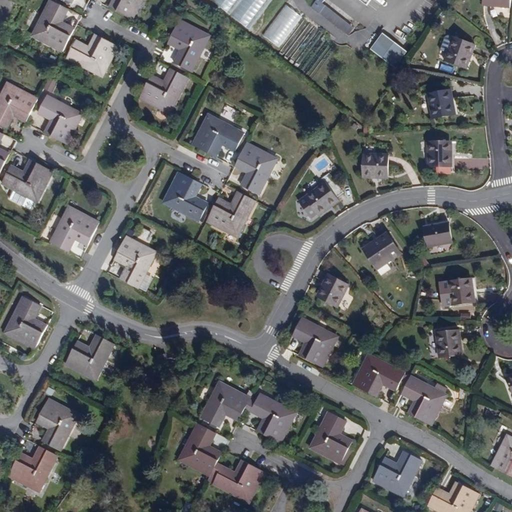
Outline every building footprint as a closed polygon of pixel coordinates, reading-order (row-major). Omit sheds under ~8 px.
[(67,10),(72,0),(81,0),(87,3),(88,0),(50,0),(50,1),(67,10)] [(113,0),(109,9),(131,21),(141,0),(113,0)] [(272,0),(211,0),(250,30),(272,0)] [(324,0),(316,0),(311,7),(319,13),(325,5),(322,3),(324,0)] [(379,11),(386,0),(372,0),(369,5),(379,11)] [(302,17),(286,5),(263,35),(279,47),(302,17)] [(325,5),(319,13),(348,35),(354,27),(325,5)] [(59,59),(70,36),(57,29),(64,16),(47,7),(28,43),(59,59)] [(171,63),(188,72),(207,36),(176,21),(166,39),(164,43),(178,50),(171,63)] [(97,32),(90,45),(77,38),(68,56),(105,74),(120,43),(97,32)] [(395,68),(407,52),(383,33),(370,49),(395,68)] [(445,61),(465,68),(470,53),(473,54),(476,45),(453,37),(445,61)] [(136,99),(167,114),(186,78),(168,69),(160,83),(147,76),(136,99)] [(52,94),(56,84),(47,80),(43,89),(52,94)] [(27,122),(38,99),(8,83),(0,98),(0,125),(6,129),(14,115),(27,122)] [(428,94),(432,119),(454,115),(451,99),(453,98),(452,90),(428,94)] [(66,148),(82,117),(46,99),(37,116),(51,123),(44,136),(66,148)] [(191,148),(214,160),(221,146),(235,153),(244,136),(207,118),(191,148)] [(0,173),(10,155),(0,150),(0,140),(3,134),(0,132),(0,173)] [(452,158),(450,158),(450,142),(429,142),(429,167),(452,167),(452,158)] [(235,166),(248,173),(241,187),(259,196),(277,160),(247,144),(235,166)] [(363,178),(372,178),(372,176),(388,176),(389,155),(364,154),(363,178)] [(12,165),(3,182),(39,201),(55,170),(32,158),(25,172),(12,165)] [(180,171),(164,201),(200,219),(209,203),(195,195),(202,182),(180,171)] [(330,173),(323,178),(323,179),(326,183),(306,197),(318,215),(331,205),(332,207),(340,201),(337,197),(344,192),(330,173)] [(218,200),(206,222),(238,238),(256,202),(238,193),(231,207),(218,200)] [(69,254),(76,241),(90,247),(98,231),(63,212),(47,242),(69,254)] [(424,228),(428,247),(453,243),(449,223),(424,228)] [(401,254),(388,233),(379,239),(380,241),(365,251),(377,270),(401,254)] [(379,239),(364,249),(365,251),(380,241),(379,239)] [(140,291),(156,261),(119,242),(111,258),(125,266),(117,279),(140,291)] [(319,297),(338,307),(350,284),(328,274),(325,282),(326,283),(319,297)] [(452,306),(476,303),(474,294),(472,294),(470,278),(449,281),(452,306)] [(35,353),(47,330),(34,324),(41,310),(24,301),(5,337),(35,353)] [(303,320),(294,336),(307,344),(300,357),(323,369),(339,339),(303,320)] [(460,355),(458,339),(461,339),(460,330),(436,333),(439,358),(460,355)] [(96,334),(89,348),(76,341),(64,363),(96,379),(114,343),(96,334)] [(157,355),(159,364),(168,363),(166,354),(157,355)] [(375,397),(382,384),(396,392),(405,374),(369,355),(352,385),(375,397)] [(431,427),(447,397),(410,377),(401,394),(415,402),(408,415),(431,427)] [(244,414),(252,399),(222,383),(203,419),(220,428),(227,415),(240,422),(244,414)] [(252,399),(244,414),(264,425),(257,438),(279,449),(296,419),(253,397),(252,399)] [(51,399),(39,421),(52,428),(45,442),(62,452),(82,415),(51,399)] [(314,461),(333,470),(335,466),(342,469),(354,446),(340,439),(348,425),(330,416),(311,452),(312,453),(316,455),(314,461)] [(222,455),(209,448),(217,434),(200,425),(181,460),(211,477),(222,455)] [(493,466),(511,476),(511,437),(510,436),(493,466)] [(60,457),(42,448),(35,462),(21,454),(9,477),(40,494),(60,457)] [(374,486),(404,502),(424,466),(407,457),(400,470),(386,463),(374,486)] [(245,459),(238,472),(224,465),(215,482),(251,501),(267,471),(245,459)] [(435,489),(426,506),(437,511),(469,511),(478,495),(456,483),(449,496),(435,489)]
